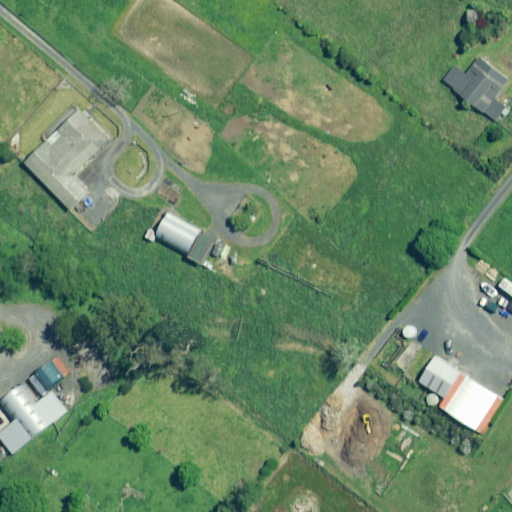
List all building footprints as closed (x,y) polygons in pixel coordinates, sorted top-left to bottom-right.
[(455,66),(444,80),(455,89),(483,111),(484,111),(496,120),(506,107),(494,98),(509,79),(480,58),(467,75),(455,66)] [(81,110),(26,163),(71,209),(89,192),(73,175),(109,139),(81,110)] [(180,189),(170,187),(168,199),(177,201),(180,189)] [(150,217),(133,209),(130,216),(146,224),(150,217)] [(200,230),(169,213),(156,237),(187,255),(200,230)] [(462,372),(437,355),(420,382),(446,398),(461,374),(462,372)] [(503,400),(461,374),(446,398),(440,407),(482,434),(503,400)] [(0,433),(0,437),(13,454),(67,411),(53,392),(38,404),(23,385),(1,403),(16,421),(0,433)]
